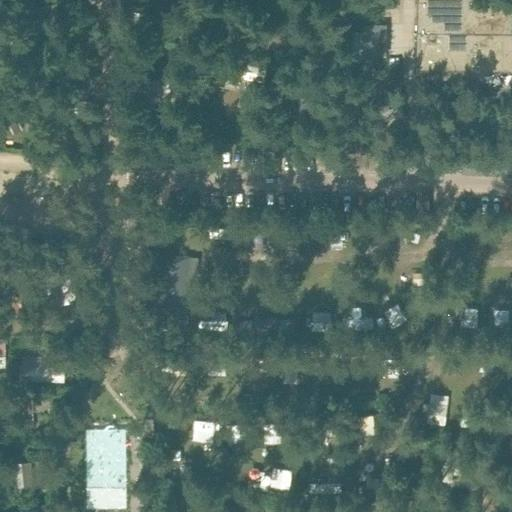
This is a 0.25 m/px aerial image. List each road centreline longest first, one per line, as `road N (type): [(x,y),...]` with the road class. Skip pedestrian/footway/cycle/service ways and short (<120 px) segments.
road 1 (residential): [(511,183),(108,175)]
road 2 (residential): [(110,0),(108,175)]
